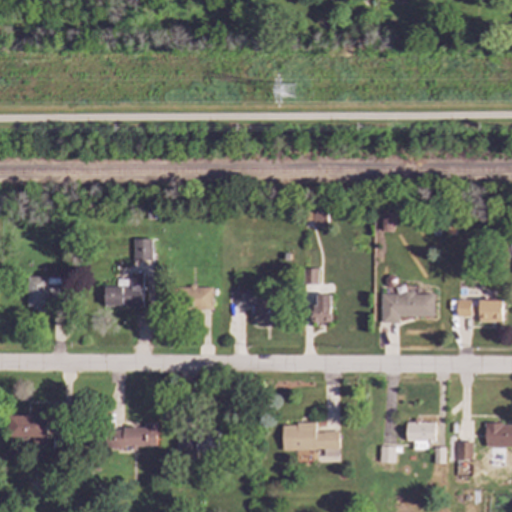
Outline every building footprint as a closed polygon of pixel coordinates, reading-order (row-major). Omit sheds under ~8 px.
[(325,227),(325,211),(311,212),(312,227),(325,227)] [(392,213),(380,213),(380,231),(393,231),(392,213)] [(133,239),(133,260),(153,260),(152,239),(133,239)] [(316,284),(317,269),(302,269),(302,284),(316,284)] [(116,279),(116,287),(104,286),(103,307),(141,307),(142,273),(130,273),(129,279),(116,279)] [(47,310),(47,298),(60,298),(60,277),(27,276),(26,310),(47,310)] [(211,286),(181,287),(181,310),(212,309),(211,286)] [(245,289),(234,289),(234,307),(245,306),(245,289)] [(433,316),(433,293),(380,293),(380,323),(398,323),(398,317),(433,316)] [(330,295),(316,295),(316,305),(313,305),(313,323),(329,323),(330,295)] [(252,323),(278,324),(279,300),(253,299),(252,323)] [(501,301),(470,302),(470,300),(455,300),(456,317),(478,316),(478,322),(501,322),(501,301)] [(47,416),(9,415),(9,437),(47,438),(47,416)] [(156,447),(156,422),(143,422),(143,428),(111,428),(111,447),(156,447)] [(434,422),(406,422),(405,441),(413,441),(413,450),(427,450),(427,443),(434,443),(434,422)] [(281,424),(281,450),(322,450),(323,456),(338,456),(337,431),(315,431),(314,423),(281,424)] [(511,423),(484,423),(483,446),(511,446),(511,423)] [(218,451),(218,434),(177,433),(176,459),(196,459),(196,450),(218,451)] [(454,442),(455,460),(471,460),(471,441),(454,442)] [(379,463),(394,463),(394,447),(379,446),(379,463)] [(443,448),(438,448),(438,455),(433,455),(433,463),(443,463),(443,448)]
